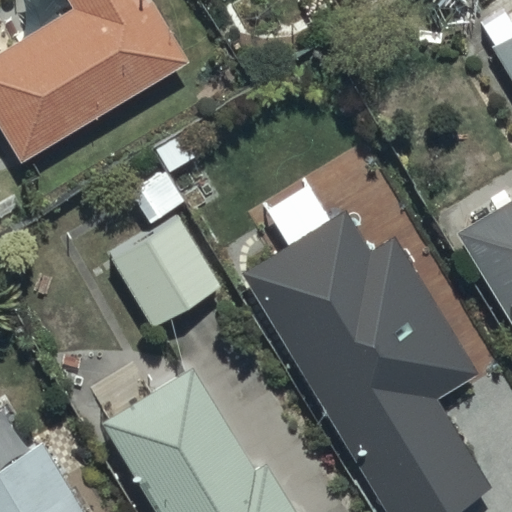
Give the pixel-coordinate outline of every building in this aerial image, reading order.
[(58,0),(59,2),(0,37),(0,143),(7,156),(172,62),(136,0),(58,0)] [(511,21),(476,44),(511,100),(511,21)] [(317,47),(231,96),(267,153),(273,149),(286,168),(363,119),(317,47)] [(511,184),(439,228),(511,351),(511,184)] [(174,211),(100,253),(139,322),(214,280),(174,211)] [(345,213),(246,273),(390,511),(448,511),(491,486),(438,397),(479,373),(396,236),(369,252),(345,213)] [(174,359),(84,414),(143,511),(284,511),(252,459),(239,467),(174,359)] [(76,511),(33,439),(0,457),(0,511),(76,511)]
